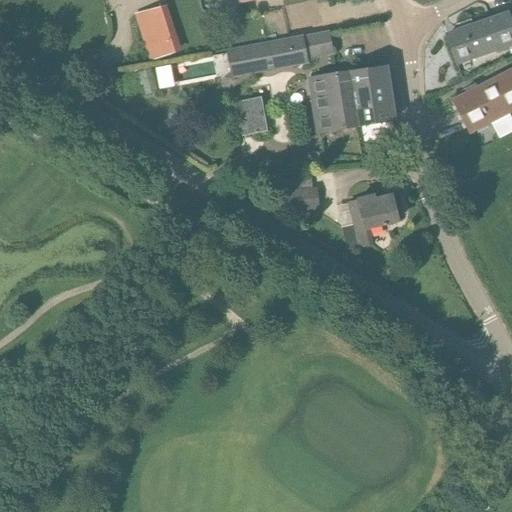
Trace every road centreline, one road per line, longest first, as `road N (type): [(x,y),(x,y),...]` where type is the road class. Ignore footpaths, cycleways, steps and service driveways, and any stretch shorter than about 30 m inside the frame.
road 1 (unclassified): [(511,384),(164,160),(0,67)]
road 2 (tertiary): [(511,369),(427,189),(400,27)]
